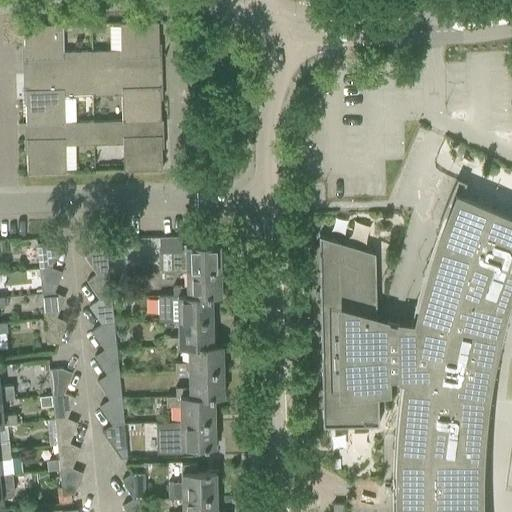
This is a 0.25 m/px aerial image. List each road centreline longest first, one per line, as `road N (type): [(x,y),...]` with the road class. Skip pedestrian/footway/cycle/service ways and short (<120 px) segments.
road 1 (residential): [(273,511),(265,199)]
road 2 (residential): [(3,205),(265,199)]
road 3 (residential): [(292,35),(442,38),(478,25)]
road 4 (residential): [(478,25),(439,15),(300,14)]
road 5 (residential): [(265,199),(265,139),(277,68),(292,35)]
